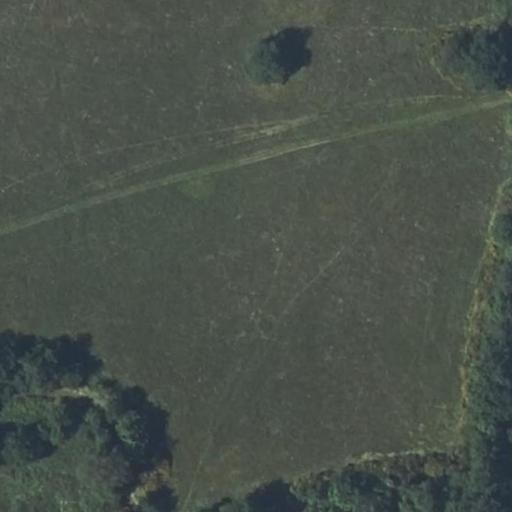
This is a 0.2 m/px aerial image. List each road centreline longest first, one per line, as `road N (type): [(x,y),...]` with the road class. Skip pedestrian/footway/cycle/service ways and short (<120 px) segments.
road 1 (track): [(0,386),(62,388),(112,405),(134,501),(145,511)]
road 2 (track): [(309,511),(511,502)]
